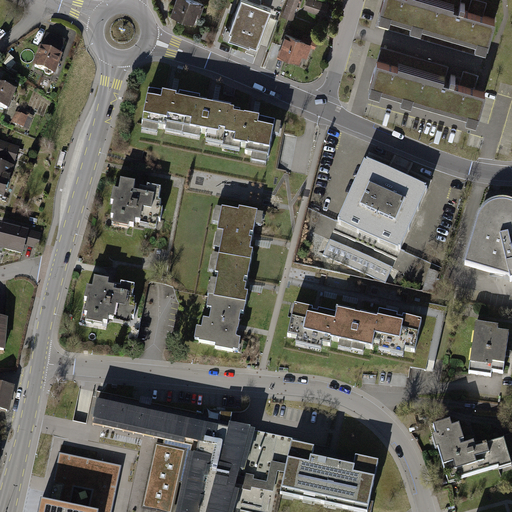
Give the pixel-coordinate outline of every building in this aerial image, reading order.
[(204,2),(198,0),(174,0),(170,13),(193,21),(196,14),(199,15),(204,2)] [(239,0),(229,28),(226,26),(223,35),(247,44),(246,48),(255,51),(271,7),(261,4),(261,3),(261,2),(261,1),(261,0),(260,0),(239,0)] [(288,0),(282,17),(293,21),(296,14),(295,14),(300,0),(288,0)] [(326,16),(330,5),(317,0),(316,0),(307,0),(304,9),(326,16)] [(465,5),(448,0),(385,0),(379,24),(488,55),(500,14),(465,5)] [(41,46),(39,45),(31,65),(44,70),(45,73),(49,75),(52,73),(54,74),(62,54),(60,53),(65,40),(46,33),(41,46)] [(302,39),(286,33),(277,57),(288,61),(289,59),(301,63),(304,56),(308,58),(312,47),(316,48),(319,39),(309,35),(308,37),(303,35),(302,39)] [(379,52),(369,91),(485,120),(495,82),(456,72),(379,52)] [(15,89),(0,83),(0,106),(8,109),(15,89)] [(164,95),(150,92),(143,125),(145,125),(143,132),(159,135),(160,128),(167,129),(167,133),(184,136),(191,97),(181,95),(180,98),(178,97),(178,96),(164,94),(164,95)] [(231,111),(232,111),(233,108),(214,105),(214,106),(208,105),(209,104),(201,102),(202,99),(191,97),(184,136),(201,140),(203,132),(209,133),(207,143),(224,146),(231,111)] [(15,112),(10,123),(24,128),(29,113),(18,109),(17,112),(15,112)] [(276,124),(261,120),(261,119),(246,116),(246,117),(241,116),(242,113),(232,111),(231,111),(224,146),(223,149),(241,153),(243,146),(248,147),(247,154),(254,155),(252,162),(267,165),(269,158),(274,136),(280,137),(282,125),(276,124)] [(5,158),(15,162),(20,147),(0,140),(0,159),(4,161),(5,158)] [(14,165),(0,160),(0,195),(4,197),(14,165)] [(365,160),(347,201),(410,229),(428,188),(365,160)] [(135,185),(120,182),(118,192),(113,191),(110,204),(113,204),(110,218),(114,219),(112,227),(129,230),(129,227),(133,227),(134,222),(141,223),(140,226),(149,228),(156,230),(158,222),(160,223),(163,210),(160,210),(162,203),(159,202),(162,190),(148,187),(147,191),(140,190),(140,191),(134,190),(135,185)] [(511,281),(511,280),(511,201),(510,201),(506,200),(502,200),(497,200),(493,202),(488,204),(485,207),(482,210),(479,214),(477,218),(476,223),(464,265),(510,277),(511,281)] [(347,201),(337,223),(400,251),(410,229),(347,201)] [(238,211),(221,207),(221,208),(215,207),(212,223),(218,224),(213,247),(219,248),(218,255),(250,261),(252,250),(249,250),(251,239),(249,239),(250,234),(252,234),(257,211),(238,208),(238,211)] [(30,229),(0,221),(0,222),(0,248),(23,254),(25,246),(38,249),(42,234),(29,230),(30,229)] [(392,267),(330,239),(323,254),(385,282),(392,267)] [(250,261),(218,255),(212,254),(208,271),(214,272),(214,273),(217,274),(216,280),(210,279),(207,296),(208,296),(245,303),(247,293),(244,292),(246,284),(243,284),(244,279),(247,279),(250,261)] [(424,286),(434,289),(440,271),(431,267),(424,286)] [(108,281),(94,279),(92,289),(86,288),(84,300),(86,301),(84,315),(87,315),(85,323),(102,326),(103,323),(107,324),(108,318),(114,319),(113,323),(123,324),(122,325),(130,326),(131,319),(134,319),(136,307),(134,306),(135,299),(132,299),(135,286),(121,284),(120,287),(114,286),(113,288),(107,287),(108,281)] [(245,303),(208,296),(206,308),(210,309),(208,320),(202,319),(200,328),(196,327),(193,340),(198,341),(198,342),(214,345),(214,348),(233,352),(233,351),(237,352),(240,339),(236,339),(236,338),(235,337),(237,331),(238,331),(239,322),(238,322),(240,313),(243,314),(245,303)] [(313,309),(295,305),(287,336),(298,338),(296,345),(321,350),(322,347),(331,349),(333,340),(330,339),(336,314),(318,310),(318,313),(313,312),(313,309)] [(372,349),(374,342),(377,326),(376,326),(377,319),(337,310),(336,314),(330,339),(333,340),(339,341),(338,348),(363,353),(365,347),(372,349)] [(405,350),(415,352),(422,321),(403,316),(402,319),(397,318),(398,315),(379,311),(377,319),(376,326),(377,326),(374,342),(380,344),(379,350),(404,356),(405,350)] [(0,349),(5,350),(8,317),(0,316),(0,349)] [(499,326),(476,322),(469,373),(492,376),(492,371),(503,373),(509,332),(498,330),(499,326)] [(0,409),(10,412),(15,386),(0,382),(0,409)] [(222,459),(232,423),(233,418),(234,414),(222,413),(221,422),(109,398),(108,402),(98,399),(93,421),(94,421),(93,425),(185,445),(186,440),(199,443),(197,453),(222,459)] [(450,421),(434,426),(436,436),(432,437),(436,450),(438,449),(449,484),(460,481),(460,479),(498,468),(499,470),(511,465),(511,459),(511,460),(505,440),(483,446),(483,448),(476,450),(474,443),(461,447),(460,443),(464,442),(459,425),(452,428),(450,421)] [(242,425),(232,423),(222,459),(197,453),(195,453),(195,454),(190,452),(177,511),(234,511),(241,490),(236,489),(238,484),(240,477),(241,470),(246,471),(257,430),(253,429),(253,427),(242,425)] [(316,448),(292,443),(287,465),(286,473),(281,496),(359,511),(369,511),(380,462),(357,457),(355,467),(313,458),(316,448)] [(143,510),(153,511),(177,511),(190,452),(157,445),(143,510)] [(83,490),(90,460),(60,453),(48,505),(70,510),(74,488),(83,490)] [(112,511),(122,466),(90,460),(83,490),(92,492),(87,511),(112,511)] [(287,465),(272,462),(267,482),(254,480),(255,476),(246,474),(245,478),(240,477),(238,484),(244,486),(243,489),(251,491),(252,488),(274,492),(278,472),(286,473),(287,465)] [(80,511),(70,510),(48,505),(38,503),(35,511),(80,511)]
